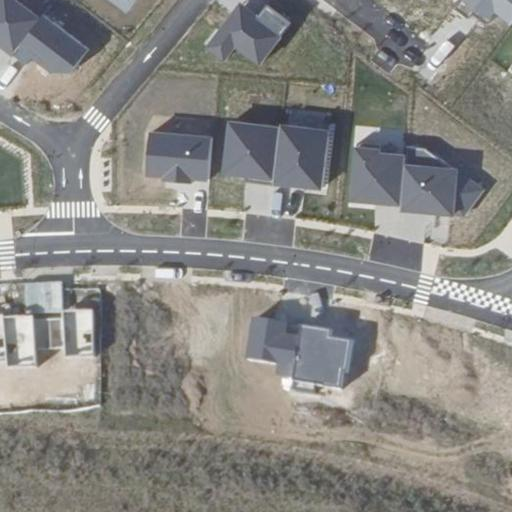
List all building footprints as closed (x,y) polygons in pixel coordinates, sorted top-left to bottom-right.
[(0,44),(13,55),(14,53),(42,17),(20,0),(0,0),(0,38),(3,40),(0,43),(0,44)] [(511,11),(511,0),(451,0),(448,6),(461,16),(465,11),(469,6),(483,17),(489,9),(505,21),(511,11)] [(479,22),(483,17),(469,6),(465,11),(479,22)] [(238,9),(203,51),(219,64),(231,51),(255,71),(288,31),(264,11),(254,23),(238,9)] [(89,48),(45,14),(42,17),(14,53),(27,63),(33,55),(54,72),(71,71),(89,48)] [(281,129),(231,123),(225,172),(245,175),(258,177),(257,184),(274,186),(281,129)] [(281,126),(281,129),(274,186),(291,188),(292,183),(305,184),(304,187),(321,189),(329,132),(281,126)] [(213,138),(151,132),(148,174),(165,175),(165,180),(192,183),(192,178),(209,179),(213,138)] [(379,146),(358,144),(353,201),(401,205),(405,158),(378,155),(379,146)] [(405,148),(405,158),(401,205),(401,211),(464,217),(482,192),(425,149),(405,148)] [(244,182),(257,184),(258,177),(245,175),(244,182)]
